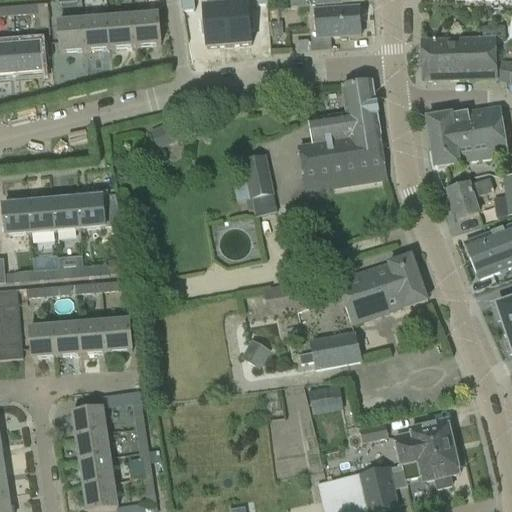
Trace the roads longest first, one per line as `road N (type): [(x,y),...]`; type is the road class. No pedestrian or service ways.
road 1 (tertiary): [(511,465),(407,201),(394,98)]
road 2 (residential): [(188,93),(268,74),(392,68)]
road 3 (residential): [(0,137),(188,93)]
road 4 (residential): [(52,511),(34,390)]
